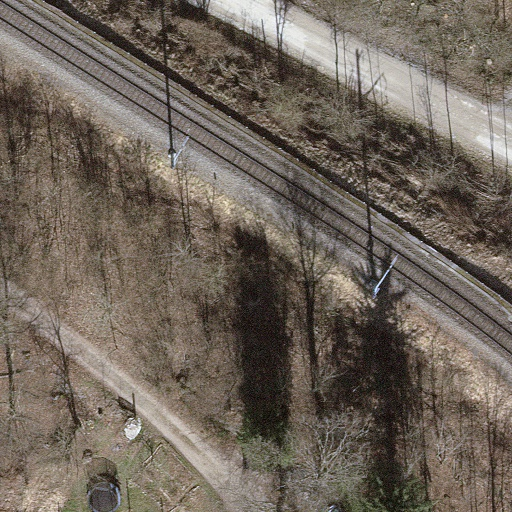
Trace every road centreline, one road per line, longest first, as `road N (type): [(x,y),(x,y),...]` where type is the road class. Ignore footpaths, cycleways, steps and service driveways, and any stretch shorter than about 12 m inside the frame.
road 1 (track): [(0,289),(268,511)]
road 2 (track): [(235,0),(511,138)]
